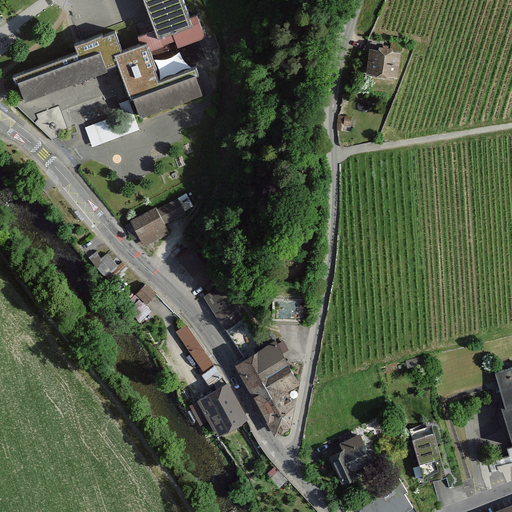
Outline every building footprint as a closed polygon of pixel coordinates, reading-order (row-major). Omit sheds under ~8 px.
[(75,51),(15,74),(24,100),(118,65),(137,115),(202,91),(193,67),(160,79),(149,50),(173,41),(175,47),(204,36),(196,14),(189,16),(182,0),(143,0),(155,30),(150,32),(137,37),(139,43),(121,50),(113,28),(72,44),(75,51)] [(400,47),(369,45),(367,76),(398,77),(400,47)] [(128,217),(144,247),(171,234),(166,225),(194,210),(186,194),(157,209),(154,203),(128,217)] [(189,246),(176,259),(202,288),(205,285),(213,280),(218,275),(189,246)] [(120,279),(129,268),(122,260),(117,265),(107,253),(103,258),(96,251),(89,257),(109,283),(114,277),(120,279)] [(210,292),(204,296),(227,330),(245,317),(223,284),(218,287),(213,280),(205,285),(210,292)] [(134,294),(147,305),(157,292),(144,282),(134,294)] [(210,385),(222,377),(187,324),(175,332),(210,385)] [(277,342),(235,364),(251,392),(277,438),(284,439),(291,437),(294,429),(296,406),(298,382),(277,342)] [(497,459),(500,466),(511,461),(511,365),(494,372),(500,388),(495,390),(511,440),(511,446),(507,448),(509,455),(497,459)] [(218,440),(249,423),(228,384),(191,404),(201,422),(207,420),(218,440)] [(422,474),(445,467),(428,418),(406,426),(422,474)] [(342,450),(331,455),(343,485),(377,471),(361,433),(339,442),(342,450)] [(403,482),(362,508),(364,511),(405,511),(417,505),(403,482)]
